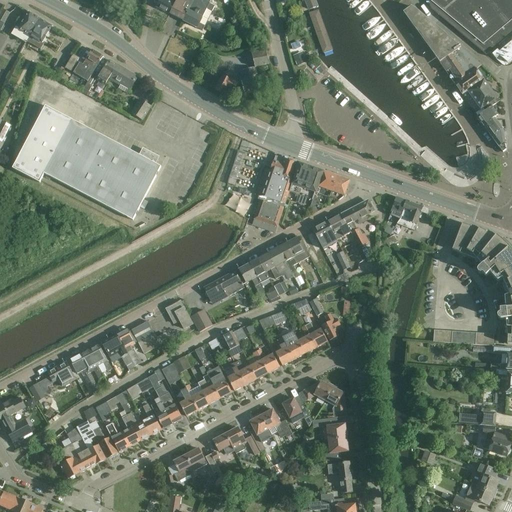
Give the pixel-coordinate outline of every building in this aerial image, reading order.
[(160,0),(156,8),(170,14),(177,0),(160,0)] [(183,21),(192,4),(194,0),(185,0),(185,1),(182,0),(177,0),(170,14),(183,21)] [(203,31),(205,27),(215,7),(209,4),(211,0),(194,0),(192,4),(183,21),(203,31)] [(304,0),(309,12),(318,8),(315,0),(304,0)] [(511,0),(429,0),(430,2),(429,3),(430,5),(430,6),(430,7),(431,8),(431,9),(432,10),(433,11),(438,15),(486,55),(486,56),(490,53),(496,60),(499,63),(499,62),(502,64),(503,65),(504,66),(505,66),(508,64),(511,60),(511,0)] [(440,63),(461,48),(418,12),(412,7),(404,13),(439,61),(440,63)] [(319,9),(309,13),(323,54),(333,50),(319,9)] [(0,21),(4,24),(10,14),(3,10),(0,15),(0,21)] [(17,28),(13,35),(26,43),(31,36),(41,19),(29,12),(19,30),(17,28)] [(41,19),(31,36),(42,43),(47,35),(52,27),(52,26),(41,19)] [(482,66),(461,48),(440,63),(447,74),(455,85),(477,69),(482,66)] [(103,57),(93,50),(83,65),(80,63),(73,73),(88,82),(103,57)] [(265,51),(260,52),(252,54),(256,67),(242,71),(244,80),(241,81),(244,95),(263,90),(260,77),(258,77),(255,68),(269,65),(265,51)] [(303,54),(294,58),(297,66),(306,63),(303,54)] [(79,58),(73,55),(65,69),(71,72),(79,58)] [(109,61),(97,80),(100,82),(97,86),(103,90),(106,85),(109,79),(110,78),(117,66),(109,61)] [(202,68),(216,73),(220,62),(216,61),(213,68),(204,64),(202,68)] [(138,78),(137,77),(117,66),(110,78),(109,79),(121,86),(119,89),(127,95),(138,78)] [(484,80),(477,69),(455,85),(463,96),(468,92),(484,80)] [(234,92),(238,85),(234,83),(235,81),(231,79),(230,81),(223,76),(215,90),(224,95),(226,91),(229,92),(230,90),(234,92)] [(89,92),(95,82),(90,79),(84,89),(89,92)] [(497,99),(484,80),(468,92),(481,110),(476,114),(478,117),(484,113),(492,107),(498,103),(500,102),(497,99)] [(108,86),(106,85),(103,90),(98,98),(100,99),(108,86)] [(140,100),(131,114),(142,121),(151,107),(140,100)] [(500,102),(498,103),(492,107),(484,113),(478,117),(492,138),(503,130),(494,118),(498,116),(494,110),(500,106),(500,102)] [(143,149),(139,156),(46,107),(13,169),(39,183),(44,174),(133,221),(161,167),(156,165),(159,157),(143,149)] [(0,141),(3,143),(11,126),(2,122),(0,120),(0,141)] [(503,130),(492,138),(503,153),(506,150),(503,130)] [(198,158),(208,160),(211,148),(200,146),(198,158)] [(258,200),(260,201),(252,226),(275,234),(290,192),(299,163),(283,157),(281,164),(274,161),(270,172),(265,170),(257,195),(262,196),(262,197),(259,196),(258,200)] [(290,192),(301,197),(311,168),(299,163),(290,192)] [(311,168),(301,197),(313,201),(316,193),(317,194),(324,172),(311,168)] [(331,199),(339,177),(324,172),(317,194),(331,199)] [(338,201),(339,201),(344,196),(345,196),(350,181),(339,177),(331,199),(338,201)] [(407,201),(396,198),(390,215),(397,218),(401,219),(404,210),(403,210),(407,201)] [(451,198),(449,202),(464,206),(465,202),(451,198)] [(313,201),(310,209),(314,215),(319,212),(315,206),(317,202),(313,201)] [(428,210),(407,201),(403,210),(404,210),(401,219),(397,224),(414,231),(421,213),(427,215),(428,210)] [(256,211),(258,204),(251,202),(249,209),(256,211)] [(367,202),(341,215),(351,233),(359,247),(360,247),(363,245),(368,242),(364,235),(362,236),(359,229),(357,230),(353,222),(358,220),(360,223),(366,220),(365,217),(371,213),(374,212),(369,203),(367,202)] [(351,233),(341,215),(328,223),(333,233),(337,240),(351,233)] [(328,223),(313,230),(324,249),(338,242),(337,240),(333,233),(328,223)] [(511,251),(503,242),(496,236),(496,237),(487,232),(486,233),(479,229),(479,230),(472,227),(471,228),(462,224),(452,251),(460,253),(460,254),(462,255),(462,257),(464,258),(466,258),(467,257),(475,260),(475,261),(476,263),(478,263),(479,262),(482,266),(478,270),(478,272),(478,273),(479,275),(481,275),(482,275),(483,274),(486,277),(490,273),(498,282),(502,280),(503,281),(503,284),(503,287),(504,289),(511,285),(511,251)] [(321,251),(316,242),(312,234),(307,236),(316,253),(321,251)] [(300,240),(314,267),(320,264),(306,236),(300,240)] [(389,248),(393,246),(399,243),(395,236),(389,239),(389,238),(385,240),(389,248)] [(297,239),(288,244),(299,264),(308,259),(297,239)] [(294,267),(299,264),(288,244),(279,249),(294,277),(295,279),(299,277),(294,267)] [(352,251),(354,255),(359,264),(365,261),(358,248),(352,251)] [(269,254),(282,277),(286,275),(289,280),(294,277),(279,249),(269,254)] [(347,259),(353,256),(350,249),(344,251),(347,259)] [(336,255),(340,262),(344,271),(350,268),(342,252),(336,255)] [(269,271),(269,272),(271,271),(276,280),(282,277),(269,254),(259,259),(266,272),(269,271)] [(259,259),(250,264),(261,284),(270,280),(267,273),(269,272),(269,271),(266,272),(259,259)] [(239,270),(246,284),(252,281),(255,287),(263,303),(269,300),(266,294),(261,284),(250,264),(239,270)] [(243,286),(240,281),(235,272),(204,289),(211,303),(243,286)] [(311,272),(303,275),(306,281),(313,278),(311,272)] [(274,287),(279,297),(285,294),(289,292),(284,283),(281,284),(280,284),(274,287),(274,286),(274,287)] [(511,285),(504,289),(505,290),(507,293),(509,295),(510,296),(505,298),(506,310),(500,310),(500,314),(498,315),(497,317),(498,319),(499,320),(500,321),(506,320),(507,325),(505,326),(504,328),(505,330),(507,330),(508,337),(507,345),(511,345),(511,285)] [(270,292),(266,294),(269,300),(270,301),(280,298),(279,297),(274,287),(268,289),(270,292)] [(295,287),(289,290),(291,296),(298,294),(295,287)] [(316,300),(310,303),(317,317),(323,314),(316,300)] [(166,310),(167,311),(174,324),(180,321),(184,330),(193,325),(188,316),(185,311),(180,302),(179,303),(168,309),(166,310)] [(295,308),(296,309),(300,317),(311,312),(307,302),(295,308)] [(204,311),(192,318),(200,333),(212,326),(204,311)] [(287,322),(283,314),(283,313),(271,317),(276,326),(287,322)] [(330,315),(325,317),(329,324),(322,327),(330,341),(339,337),(336,331),(338,330),(337,327),(340,326),(337,319),(334,321),(330,315)] [(259,322),(264,331),(276,326),(271,317),(259,322)] [(161,346),(153,331),(148,322),(143,325),(156,349),(161,346)] [(156,349),(143,325),(137,328),(150,352),(156,349)] [(308,332),(310,336),(316,349),(328,343),(321,330),(315,333),(313,329),(311,330),(309,325),(305,327),(308,332)] [(252,326),(247,329),(249,334),(255,331),(252,326)] [(150,352),(137,328),(132,331),(136,340),(143,353),(144,355),(150,352)] [(247,339),(247,338),(242,329),(233,333),(238,343),(247,339)] [(118,335),(125,349),(126,349),(132,361),(137,358),(131,346),(135,344),(128,330),(118,335)] [(238,343),(233,333),(232,332),(221,337),(229,352),(240,346),(238,343)] [(294,361),(305,355),(299,342),(294,333),(283,339),(294,361)] [(118,335),(108,340),(116,354),(120,354),(129,370),(135,367),(125,349),(118,335)] [(305,355),(316,349),(310,336),(299,342),(305,355)] [(215,353),(221,350),(219,346),(224,344),(221,338),(210,343),(215,353)] [(276,354),(283,367),(294,361),(283,339),(278,341),(280,347),(282,350),(276,354)] [(109,357),(116,354),(108,340),(102,344),(109,357)] [(108,372),(112,370),(99,345),(90,350),(97,364),(102,361),(108,372)] [(496,370),(510,371),(511,371),(511,347),(493,347),(492,354),(507,355),(506,364),(501,365),(491,364),(490,370),(496,370)] [(206,358),(205,357),(201,348),(195,351),(200,361),(206,358)] [(99,380),(100,379),(104,377),(97,364),(90,350),(80,355),(89,372),(94,370),(99,380)] [(257,352),(268,374),(280,368),(273,355),(266,359),(264,355),(263,355),(261,350),(257,352)] [(251,367),(257,380),(268,374),(257,352),(254,354),(258,363),(251,367)] [(98,389),(89,372),(80,355),(70,361),(77,374),(85,370),(87,375),(84,377),(89,386),(86,387),(88,392),(91,390),(92,393),(93,392),(94,395),(97,394),(96,391),(98,389)] [(184,358),(179,361),(173,364),(174,364),(173,365),(177,372),(178,375),(184,372),(190,368),(184,358)] [(235,364),(246,386),(257,380),(251,367),(244,370),(240,361),(235,364)] [(66,363),(48,373),(53,383),(60,379),(64,386),(76,380),(66,363)] [(234,376),(228,379),(235,392),(246,386),(235,364),(234,364),(229,366),(234,376)] [(162,371),(167,380),(173,377),(172,375),(177,372),(173,365),(162,371)] [(220,399),(207,374),(208,374),(204,367),(200,369),(205,378),(204,379),(205,381),(198,384),(200,387),(200,386),(209,405),(220,399)] [(506,394),(511,394),(511,373),(510,374),(510,371),(496,370),(495,377),(507,378),(506,394)] [(208,374),(207,374),(220,399),(226,396),(227,398),(232,396),(231,394),(232,393),(222,374),(215,378),(212,372),(208,374)] [(149,378),(173,424),(183,419),(169,394),(168,392),(163,392),(158,384),(160,382),(156,375),(149,378)] [(173,424),(149,378),(138,385),(143,394),(148,391),(146,387),(151,384),(159,399),(155,401),(161,413),(156,415),(163,429),(173,424)] [(304,392),(308,400),(316,396),(325,401),(332,388),(321,382),(320,385),(318,384),(304,392)] [(38,384),(29,389),(37,402),(45,397),(38,384)] [(142,394),(143,394),(138,385),(127,391),(131,397),(133,401),(140,397),(139,395),(142,393),(142,394)] [(200,386),(200,387),(192,391),(189,386),(186,388),(198,411),(209,405),(200,386)] [(180,404),(187,417),(198,411),(186,388),(185,388),(186,389),(181,392),(186,401),(180,404)] [(332,388),(325,401),(334,406),(332,410),(333,419),(337,418),(346,417),(344,398),(342,397),(343,394),(332,388)] [(117,397),(120,403),(123,408),(129,404),(126,400),(131,397),(127,391),(117,397)] [(107,403),(112,412),(118,409),(116,405),(120,403),(117,397),(107,403)] [(13,443),(33,433),(25,419),(15,425),(10,417),(26,408),(21,398),(12,403),(11,401),(0,406),(0,419),(1,421),(2,421),(6,430),(13,443)] [(308,413),(303,415),(302,413),(294,399),(283,405),(290,419),(291,419),(293,424),(304,418),(305,420),(310,417),(308,413)] [(107,403),(96,409),(103,422),(109,418),(107,414),(112,412),(107,403)] [(149,419),(144,422),(152,436),(162,430),(149,405),(143,408),(149,419)] [(97,416),(94,410),(93,408),(84,413),(88,421),(97,416)] [(269,431),(272,436),(273,436),(269,430),(275,427),(280,436),(283,437),(285,436),(287,438),(293,435),(285,421),(280,424),(273,410),(262,416),(269,431)] [(140,442),(127,417),(124,412),(120,414),(128,430),(123,433),(128,441),(126,442),(129,448),(140,442)] [(497,414),(481,413),(480,425),(496,426),(497,414)] [(127,417),(140,442),(150,436),(143,422),(141,423),(138,417),(134,419),(132,414),(127,417)] [(262,416),(250,422),(254,431),(250,433),(252,437),(255,441),(259,451),(264,448),(261,443),(273,437),(272,436),(269,431),(262,416)] [(337,418),(333,419),(312,421),(313,429),(327,427),(328,441),(347,439),(346,424),(338,425),(337,418)] [(106,460),(101,451),(99,446),(93,449),(90,443),(92,442),(91,440),(96,437),(93,432),(88,422),(77,428),(83,439),(83,440),(88,448),(97,465),(106,460)] [(144,422),(143,422),(150,436),(152,436),(144,422)] [(119,453),(129,448),(126,442),(128,441),(123,433),(119,435),(113,424),(106,428),(119,453)] [(508,438),(498,435),(494,434),(495,428),(483,426),(482,433),(487,434),(486,440),(483,449),(507,457),(511,444),(506,442),(508,438)] [(86,470),(97,465),(88,448),(83,440),(83,439),(77,428),(68,435),(73,445),(86,470)] [(226,435),(234,452),(234,451),(236,454),(245,450),(243,445),(247,443),(239,428),(226,435)] [(118,454),(113,445),(110,439),(105,441),(104,439),(105,439),(100,429),(93,432),(96,437),(108,459),(118,454)] [(213,442),(218,450),(219,453),(224,450),(227,455),(234,452),(226,435),(213,442)] [(259,451),(255,441),(252,437),(247,440),(256,456),(258,454),(259,456),(262,455),(261,453),(259,451)] [(323,462),(332,461),(342,460),(341,453),(349,452),(347,439),(328,441),(330,455),(323,456),(323,462)] [(301,445),(307,448),(310,443),(304,440),(301,445)] [(50,442),(41,447),(46,457),(55,453),(50,442)] [(69,480),(86,470),(73,445),(62,451),(66,459),(67,459),(68,461),(60,466),(64,473),(65,472),(69,480)] [(307,448),(301,445),(298,450),(304,453),(307,448)] [(186,456),(194,472),(207,465),(199,449),(186,456)] [(425,453),(422,461),(432,466),(435,458),(425,453)] [(214,461),(211,455),(205,458),(214,474),(216,472),(218,475),(221,473),(214,461)] [(174,476),(178,482),(191,476),(193,479),(197,477),(194,472),(186,456),(174,463),(179,473),(174,476)] [(491,459),(488,466),(494,468),(497,461),(491,459)] [(342,493),(343,493),(352,492),(351,481),(352,481),(350,463),(328,466),(329,476),(339,474),(342,493)] [(478,463),(474,473),(482,476),(478,487),(493,494),(498,482),(494,480),(497,471),(488,467),(478,463)] [(262,470),(259,479),(266,481),(269,473),(262,470)] [(249,474),(248,478),(250,483),(255,484),(257,477),(249,474)] [(222,482),(228,484),(231,478),(225,475),(222,482)] [(443,493),(441,497),(448,500),(447,502),(453,505),(470,511),(473,505),(474,500),(479,502),(488,506),(493,494),(478,487),(473,486),(472,490),(470,489),(465,500),(456,496),(455,499),(453,498),(443,493)] [(0,505),(13,511),(15,511),(21,500),(4,493),(3,495),(0,492),(0,505)] [(178,511),(180,505),(181,498),(171,496),(168,511),(178,511)] [(145,500),(147,509),(156,507),(154,498),(145,500)] [(29,511),(33,505),(21,500),(15,511),(29,511)] [(355,511),(355,505),(343,507),(343,505),(334,506),(334,500),(321,502),(322,510),(328,509),(328,511),(355,511)]
